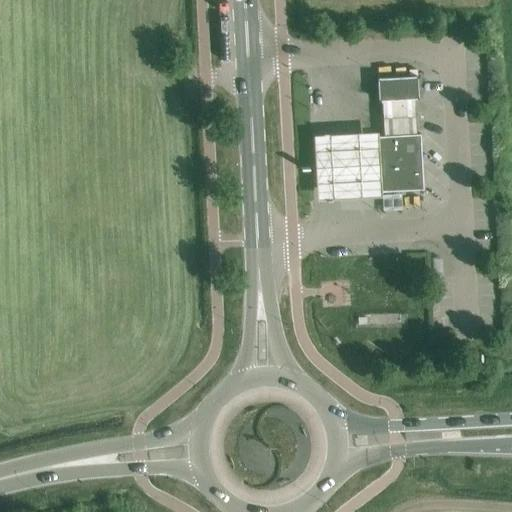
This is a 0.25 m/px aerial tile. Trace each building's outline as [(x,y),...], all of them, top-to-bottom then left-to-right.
[(413,99),(418,99),(417,87),(417,76),(376,78),(377,89),(378,101),(380,100),(413,99)] [(413,99),(380,100),(381,110),(381,118),(413,117),(413,109),(413,99)] [(413,117),(381,118),(381,127),(381,136),(413,135),(413,126),(413,117)] [(319,136),(313,136),(317,201),(322,201),(337,200),(350,200),(366,199),(378,198),(374,133),(364,134),(348,134),(334,135),(319,136)] [(381,136),(375,137),(378,192),(423,190),(420,134),(413,135),(381,136)] [(401,196),(381,197),(381,214),(402,213),(401,196)] [(406,312),(355,312),(355,330),(406,331),(406,312)]
